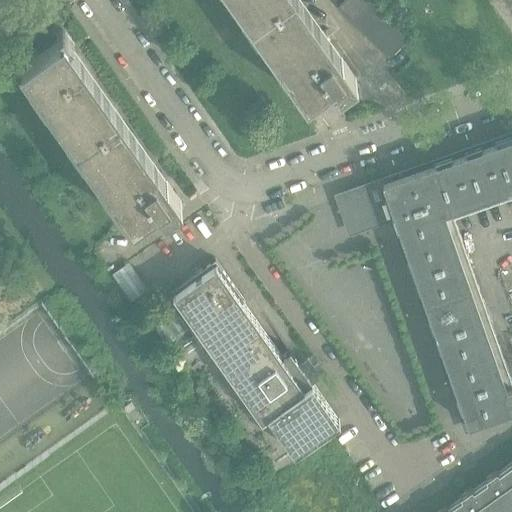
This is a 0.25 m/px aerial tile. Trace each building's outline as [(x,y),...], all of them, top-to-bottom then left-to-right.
[(340,58),(298,0),(235,0),(306,100),(322,88),(329,98),(356,79),(341,58),(340,58)] [(346,15),(361,0),(344,0),(338,7),(346,15)] [(355,24),(374,6),(367,0),(361,0),(346,15),(355,24)] [(363,32),(382,14),(374,6),(355,24),(363,32)] [(372,41),(390,23),(382,14),(363,32),(372,41)] [(380,49),(399,31),(390,23),(372,41),(380,49)] [(388,58),(407,40),(399,31),(380,49),(388,58)] [(166,182),(70,46),(64,37),(21,67),(69,135),(132,223),(148,212),(154,221),(156,220),(155,219),(163,214),(164,215),(181,202),(166,181),(166,182)] [(511,409),(511,381),(508,371),(491,322),(454,217),(511,196),(511,136),(341,197),(351,228),(393,213),(468,425),(484,420),(511,409)] [(281,357),(254,318),(234,289),(235,288),(215,259),(169,292),(198,333),(200,332),(261,419),(268,414),(293,451),(294,452),(308,442),(313,449),(331,436),(326,429),(339,420),(338,419),(312,382),(308,384),(296,366),(299,364),(290,351),(281,357)] [(511,511),(511,458),(511,460),(511,462),(498,473),(496,470),(485,478),(487,480),(473,490),(471,488),(460,496),(462,498),(448,508),(446,506),(436,511),(511,511)]
